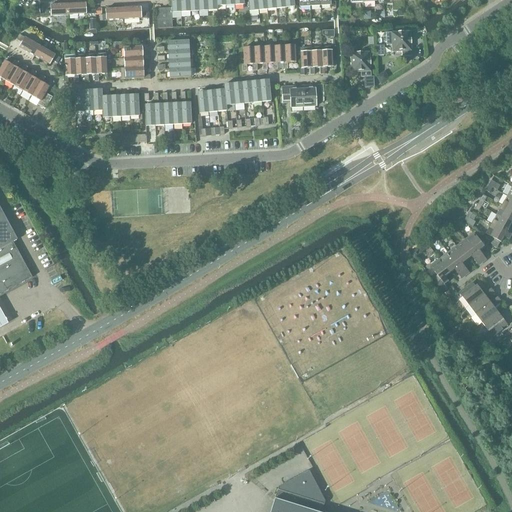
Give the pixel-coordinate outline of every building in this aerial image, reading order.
[(170,0),(171,8),(172,13),(181,13),(180,0),(170,0)] [(189,0),(180,0),(181,13),(190,12),(189,0)] [(197,0),(189,0),(190,12),(199,12),(197,0)] [(206,0),(197,0),(199,12),(207,11),(206,0)] [(206,0),(207,11),(217,10),(217,6),(216,7),(216,0),(206,0)] [(258,11),(256,0),(247,0),(249,12),(258,11)] [(266,0),(256,0),(258,11),(267,10),(266,0)] [(275,0),(266,0),(267,10),(276,9),(275,0)] [(284,0),(275,0),(276,9),(285,8),(284,0)] [(293,0),(284,0),(285,8),(294,7),(293,0)] [(86,4),(68,5),(68,16),(92,15),(91,9),(86,9),(86,4)] [(68,16),(68,5),(50,5),(50,11),(45,11),(45,17),(68,16)] [(141,8),(123,9),(123,20),(147,19),(147,13),(141,13),(141,8)] [(172,13),(171,8),(156,9),(157,29),(172,28),(172,13)] [(123,20),(123,9),(105,10),(105,15),(100,15),(100,21),(123,20)] [(391,46),(392,53),(402,52),(402,57),(412,56),(410,32),(386,33),(386,46),(391,46)] [(19,48),(34,56),(40,47),(39,46),(41,42),(33,38),(31,42),(19,35),(16,40),(21,43),(19,48)] [(167,42),(168,51),(189,50),(188,41),(167,42)] [(295,46),(284,47),(285,63),(283,63),(283,70),(288,69),(287,63),(296,62),(295,46)] [(40,47),(34,56),(49,65),(52,61),(57,64),(60,58),(40,47)] [(123,48),(124,59),(142,58),(142,60),(149,59),(149,55),(142,55),(142,47),(123,48)] [(274,47),(264,48),(265,64),(263,64),(263,71),(267,70),(267,64),(273,64),(275,64),(274,47)] [(284,47),(274,47),(275,64),(273,64),(273,70),(277,70),(277,63),(283,63),(285,63),(284,47)] [(321,47),(311,48),(312,69),(310,69),(310,75),(314,75),(314,69),(320,68),(322,68),(321,47)] [(335,47),(321,47),(322,68),(320,68),(320,75),(324,74),(324,68),(333,68),(332,59),(336,59),(335,47)] [(254,65),(253,48),(243,49),(244,65),(242,65),(242,72),(247,71),(246,65),(252,65),(254,65)] [(264,48),(253,48),(254,65),(252,65),(253,71),(257,71),(257,64),(263,64),(265,64),(264,48)] [(312,69),(311,48),(300,48),(301,69),(299,69),(300,76),(304,76),(304,69),(310,69),(312,69)] [(168,51),(168,61),(189,59),(189,50),(168,51)] [(350,53),(351,73),(361,73),(361,77),(371,77),(370,52),(350,53)] [(106,54),(95,55),(96,75),(94,75),(94,82),(99,82),(98,75),(107,75),(106,54)] [(85,55),(75,56),(76,76),(74,76),(74,83),(78,83),(78,76),(84,76),(86,76),(85,55)] [(95,55),(85,55),(86,76),(84,76),(84,82),(88,82),(88,76),(94,75),(96,75),(95,55)] [(76,76),(75,56),(64,56),(65,77),(63,77),(64,83),(68,83),(68,77),(74,76),(76,76)] [(124,59),(124,69),(143,68),(143,70),(149,70),(149,65),(143,66),(142,60),(142,58),(124,59)] [(168,61),(169,70),(190,69),(189,59),(168,61)] [(0,68),(0,78),(5,81),(13,67),(15,68),(18,62),(15,60),(11,66),(4,61),(0,68)] [(5,81),(14,86),(22,72),(24,73),(27,68),(24,65),(20,71),(15,68),(13,67),(5,81)] [(143,68),(124,69),(120,69),(121,80),(143,78),(143,80),(150,80),(150,75),(143,76),(143,70),(143,68)] [(190,69),(169,70),(169,79),(190,78),(190,69)] [(14,86),(23,91),(31,77),(33,78),(36,73),(32,71),(29,76),(24,73),(22,72),(14,86)] [(382,73),(377,77),(382,84),(388,80),(385,74),(382,73)] [(23,91),(32,97),(40,82),(42,83),(45,78),(41,76),(38,81),(33,78),(31,77),(23,91)] [(32,97),(39,101),(47,87),(49,88),(50,89),(54,83),(50,81),(47,86),(42,83),(40,82),(32,97)] [(269,81),(260,82),(262,102),(271,101),(269,81)] [(260,82),(251,83),(253,103),(262,102),(260,82)] [(251,83),(241,84),(244,104),(253,103),(251,83)] [(241,84),(232,85),(235,105),(244,104),(241,84)] [(223,85),(224,90),(225,106),(226,106),(235,105),(232,85),(223,85)] [(322,86),(302,87),(303,108),(315,107),(315,102),(323,102),(322,86)] [(47,87),(39,101),(37,105),(45,109),(52,98),(45,94),(49,88),(47,87)] [(303,108),(302,87),(282,88),(282,104),(290,103),(290,108),(303,108)] [(93,112),(102,111),(103,111),(102,97),(102,90),(92,91),(93,112)] [(224,90),(215,91),(217,112),(227,111),(226,106),(225,106),(224,90)] [(75,113),(84,112),(83,91),(74,92),(75,113)] [(84,112),(93,112),(92,91),(83,91),(84,112)] [(215,91),(206,92),(208,113),(217,112),(215,91)] [(208,113),(206,92),(197,93),(199,114),(208,113)] [(120,96),(111,97),(112,118),(121,117),(120,96)] [(129,96),(120,96),(121,117),(130,117),(129,96)] [(138,96),(129,96),(130,117),(139,116),(138,96)] [(103,111),(102,111),(102,118),(112,118),(111,97),(102,97),(103,111)] [(172,104),(163,105),(164,126),(173,125),(172,104)] [(181,104),(172,104),(173,125),(182,125),(181,104)] [(190,104),(181,104),(182,125),(191,124),(190,104)] [(155,126),(154,105),(145,106),(146,127),(155,126)] [(163,105),(154,105),(155,126),(164,126),(163,105)] [(117,137),(117,144),(146,142),(146,135),(117,137)] [(511,198),(508,196),(503,206),(511,211),(511,198)] [(511,211),(503,206),(497,215),(511,223),(511,211)] [(0,291),(1,294),(32,277),(13,242),(17,240),(0,208),(0,291)] [(511,223),(497,215),(492,225),(511,236),(511,235),(511,230),(510,229),(511,224),(511,223)] [(511,236),(492,225),(486,234),(501,243),(505,237),(509,240),(511,236)] [(475,233),(466,240),(483,263),(487,260),(480,251),(485,247),(475,233)] [(466,240),(457,247),(467,260),(472,257),(479,266),(483,263),(466,240)] [(457,247),(448,253),(466,276),(470,273),(463,264),(467,260),(457,247)] [(448,253),(440,260),(450,274),(455,270),(462,279),(466,276),(448,253)] [(450,274),(440,260),(431,267),(432,269),(428,272),(437,284),(441,280),(445,285),(449,281),(446,277),(450,274)] [(459,293),(469,306),(485,294),(478,285),(468,293),(465,289),(459,293)] [(469,306),(476,315),(491,303),(488,299),(495,293),(492,289),(485,294),(469,306)] [(442,296),(446,301),(452,296),(449,291),(442,296)] [(476,315),(483,323),(498,312),(495,307),(502,302),(498,298),(491,303),(476,315)] [(498,312),(483,323),(489,332),(499,325),(502,329),(508,325),(498,312)] [(317,488),(308,470),(290,479),(292,482),(277,489),(273,501),(269,511),(320,511),(323,504),(315,489),(317,488)]
